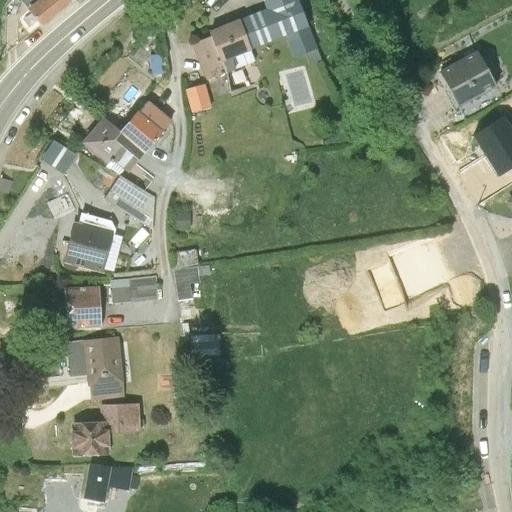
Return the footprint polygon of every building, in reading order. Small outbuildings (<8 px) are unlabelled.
[(40,0),(28,10),(42,27),(73,1),(71,0),(40,0)] [(296,0),(262,0),(266,8),(238,19),(250,51),(285,37),(308,28),(296,0)] [(208,31),(210,37),(220,62),(250,51),(238,19),(208,31)] [(308,28),(285,37),(293,57),(316,48),(308,28)] [(220,62),(210,37),(192,44),(206,81),(225,74),(220,62)] [(499,87),(480,51),(440,72),(460,108),(499,87)] [(147,101),(120,133),(144,153),(171,121),(147,101)] [(120,133),(102,119),(81,144),(120,177),(125,170),(128,172),(144,153),(120,133)] [(511,132),(504,120),(475,138),(501,177),(511,170),(511,132)] [(237,168),(217,168),(217,177),(197,178),(198,197),(219,196),(218,181),(238,180),(237,168)] [(153,198),(120,177),(103,200),(152,230),(153,198)] [(194,221),(195,201),(180,201),(180,221),(194,221)] [(206,223),(206,201),(196,201),(195,223),(206,223)] [(116,233),(74,223),(63,263),(104,274),(116,233)] [(171,254),(179,302),(192,299),(189,285),(200,283),(194,250),(171,254)] [(110,282),(112,304),(158,299),(156,277),(110,282)] [(98,287),(64,288),(68,330),(100,328),(98,287)] [(119,338),(84,342),(88,388),(124,384),(119,338)] [(139,404),(101,406),(102,423),(108,423),(109,434),(141,433),(139,404)] [(102,423),(72,425),(74,457),(110,455),(109,434),(108,423),(102,423)] [(108,472),(91,469),(85,501),(102,504),(108,472)]
